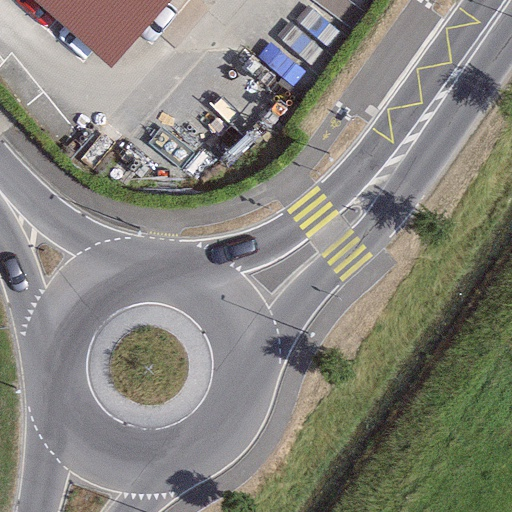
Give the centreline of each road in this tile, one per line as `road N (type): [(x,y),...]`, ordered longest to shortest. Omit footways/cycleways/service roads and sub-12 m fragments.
road 1 (primary): [(245,376),(343,249),(413,135)]
road 2 (primary): [(413,135),(318,216),(183,273)]
road 3 (primary): [(509,0),(413,135)]
road 4 (primary): [(53,396),(73,431),(105,455),(145,463),(184,456)]
road 5 (unclassified): [(132,267),(0,187)]
road 6 (unclassified): [(0,204),(50,345)]
road 7 (primary): [(245,376),(238,326),(206,285),(183,273)]
road 8 (primary): [(132,267),(70,302),(50,345)]
